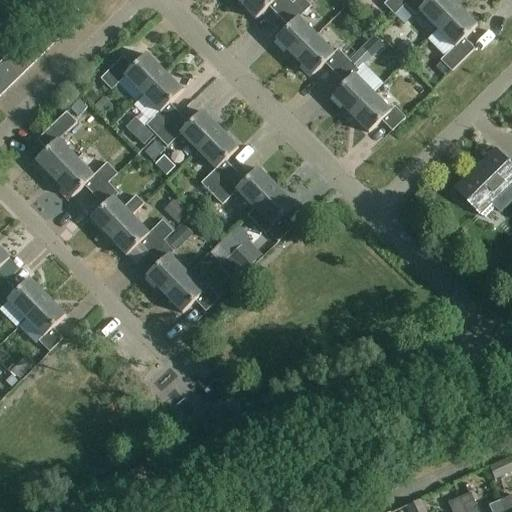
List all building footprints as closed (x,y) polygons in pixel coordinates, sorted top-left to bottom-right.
[(64,0),(57,7),(73,24),(82,16),(66,0),(64,0)] [(279,17),(293,4),(288,0),(239,0),(238,1),(256,20),(269,7),(279,17)] [(294,59),(317,36),(300,19),(304,15),(312,7),(305,0),(300,0),(295,6),(293,4),(279,17),(289,27),(276,40),(294,59)] [(395,16),(411,0),(389,0),(385,5),(395,16)] [(425,0),(411,0),(405,6),(416,16),(419,13),(437,31),(460,8),(451,0),(430,0),(428,2),(425,0)] [(65,33),(73,24),(57,7),(48,16),(65,33)] [(460,8),(437,31),(454,48),(450,52),(441,61),(453,72),(461,64),(476,50),(465,39),(478,27),(460,8)] [(39,25),(56,42),(65,33),(48,16),(39,25)] [(47,51),(56,42),(39,25),(30,34),(47,51)] [(38,59),(47,51),(30,34),(21,42),(38,59)] [(335,74),(349,60),(338,49),(334,54),(317,36),(294,59),(312,77),(325,64),(335,74)] [(12,51),(29,68),(38,59),(21,42),(12,51)] [(407,42),(397,52),(406,61),(416,50),(407,42)] [(20,77),(29,68),(12,51),(3,60),(20,77)] [(361,51),(350,62),(359,71),(369,60),(361,51)] [(387,74),(400,64),(392,54),(379,63),(387,74)] [(142,96),(164,74),(146,55),(133,68),(122,57),(109,70),(100,79),(113,92),(126,79),(142,96)] [(0,63),(0,73),(11,86),(20,77),(3,60),(0,63)] [(332,97),(350,115),(373,93),(355,75),(359,71),(350,62),(349,60),(335,74),(345,84),(332,97)] [(0,91),(3,94),(11,86),(0,73),(0,91)] [(148,127),(157,137),(179,115),(169,105),(183,92),(164,74),(142,96),(143,97),(160,115),(155,120),(148,127)] [(91,90),(85,96),(93,104),(100,98),(91,90)] [(373,93),(350,115),(368,133),(381,120),(392,131),(405,118),(394,106),(389,110),(374,95),(373,93)] [(104,98),(94,107),(103,116),(113,107),(104,98)] [(78,117),(87,109),(78,100),(69,109),(78,117)] [(54,180),(76,159),(59,141),(63,137),(79,123),(67,111),(52,126),(38,139),(48,149),(36,161),(54,180)] [(198,153),(221,131),(202,112),(189,125),(179,115),(157,137),(169,149),(182,136),(198,153)] [(154,136),(137,119),(127,128),(144,146),(154,136)] [(212,195),(235,172),(225,163),(239,150),(221,131),(198,153),(215,170),(211,175),(202,184),(212,195)] [(157,142),(145,153),(154,162),(165,151),(157,142)] [(511,167),(495,150),(456,189),(459,192),(456,195),(456,199),(461,204),(465,204),(467,201),(483,217),(483,216),(485,218),(493,209),(500,216),(511,204),(511,201),(507,196),(511,190),(511,167)] [(76,159),(54,180),(72,199),(85,187),(95,197),(109,184),(118,175),(107,164),(98,173),(93,177),(77,160),(76,159)] [(254,210),(276,188),(258,169),(244,182),(235,172),(212,195),(224,207),(238,193),(254,210)] [(92,219),(109,238),(131,217),(145,204),(139,197),(125,210),(115,199),(119,195),(109,184),(95,197),(104,207),(92,219)] [(276,188),(254,210),(271,227),(266,232),(277,244),(291,230),(281,219),(294,206),(276,188)] [(177,226),(189,215),(175,201),(164,212),(177,226)] [(140,244),(150,254),(164,241),(173,232),(162,220),(153,229),(148,234),(131,217),(109,238),(127,256),(140,244)] [(175,233),(166,242),(175,251),(184,243),(175,233)] [(147,277),(164,296),(187,274),(170,257),(175,252),(164,241),(150,254),(160,264),(147,277)] [(246,272),(256,263),(240,247),(231,256),(246,272)] [(0,290),(7,283),(0,276),(0,270),(10,260),(0,249),(0,290)] [(504,261),(494,262),(490,266),(499,275),(508,266),(504,261)] [(187,274),(164,296),(182,315),(196,302),(206,312),(220,299),(209,287),(204,292),(187,274)] [(26,320),(48,299),(30,280),(17,293),(7,283),(0,290),(0,311),(4,307),(9,303),(26,320)] [(48,299),(26,320),(43,338),(39,342),(50,354),(64,340),(54,330),(66,317),(48,299)] [(20,383),(36,366),(26,357),(10,374),(20,383)] [(497,482),(511,474),(511,459),(491,470),(497,482)] [(270,492),(288,484),(282,471),(264,479),(270,492)] [(461,500),(466,511),(478,511),(471,495),(461,500)] [(511,511),(511,498),(502,502),(506,511),(511,511)] [(452,511),(466,511),(461,500),(449,505),(452,511)] [(426,511),(422,501),(407,508),(408,511),(426,511)] [(258,511),(262,509),(255,502),(245,511),(258,511)] [(506,511),(502,502),(491,508),(493,511),(506,511)]
